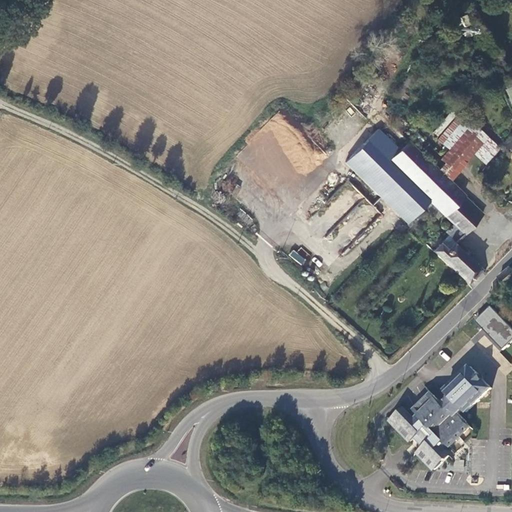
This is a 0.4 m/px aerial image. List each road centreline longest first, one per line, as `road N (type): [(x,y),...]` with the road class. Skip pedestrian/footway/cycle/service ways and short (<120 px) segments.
road 1 (unclassified): [(0,102),(117,158),(216,218),(390,378)]
road 2 (tertiary): [(425,511),(379,505),(337,474),(322,447),(317,400)]
road 3 (tertiary): [(511,259),(390,378)]
road 4 (tertiary): [(259,399),(205,409),(142,470)]
road 5 (tertiary): [(200,491),(195,452),(208,422),(259,399)]
